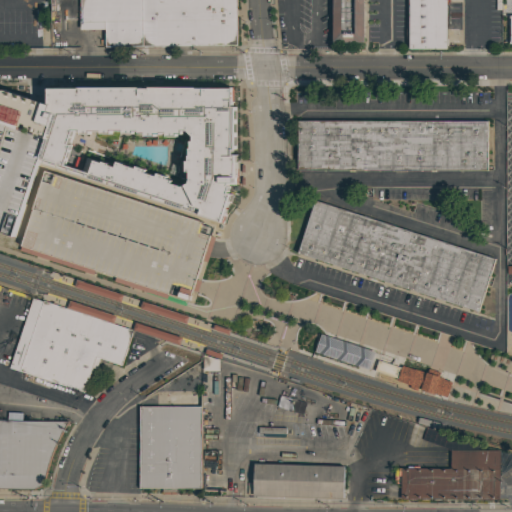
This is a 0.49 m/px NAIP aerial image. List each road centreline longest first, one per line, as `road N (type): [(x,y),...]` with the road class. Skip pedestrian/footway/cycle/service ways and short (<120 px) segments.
road 1 (residential): [(511,68),(0,68)]
road 2 (residential): [(257,0),(271,117),(270,192),(255,236)]
road 3 (residential): [(184,356),(139,382),(91,430),(63,511)]
